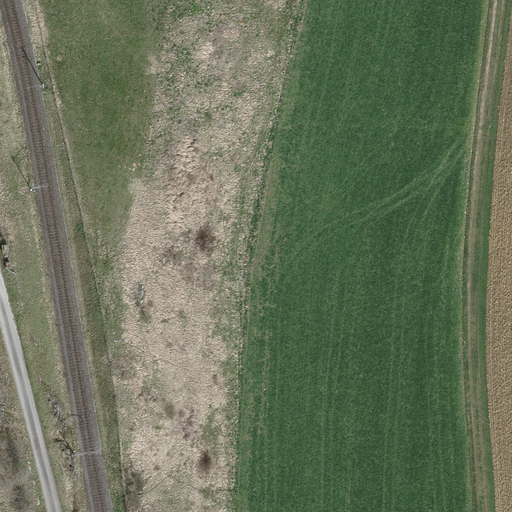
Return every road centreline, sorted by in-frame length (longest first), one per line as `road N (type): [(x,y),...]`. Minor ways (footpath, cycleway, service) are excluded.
road 1 (track): [(480,511),(473,305),(497,0)]
road 2 (track): [(50,511),(0,291)]
